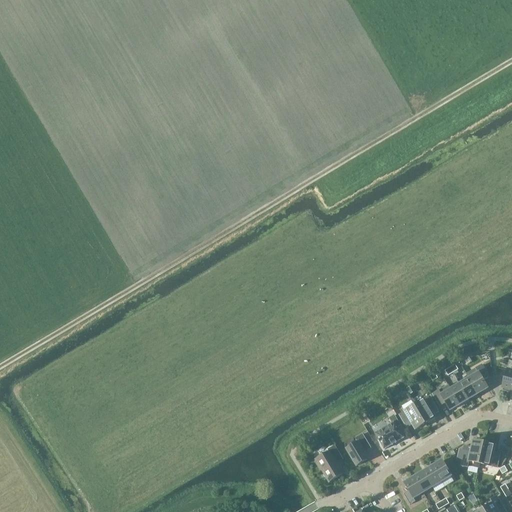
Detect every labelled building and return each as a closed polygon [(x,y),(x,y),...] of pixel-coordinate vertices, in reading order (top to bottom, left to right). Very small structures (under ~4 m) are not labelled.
[(469,357),(464,360),(467,365),(472,362),(469,357)] [(510,391),(511,391),(511,370),(511,367),(511,361),(509,361),(507,369),(502,389),(502,391),(510,393),(510,391)] [(455,365),(450,368),(453,373),(458,370),(455,365)] [(482,366),(466,375),(469,379),(478,394),(488,388),(483,381),(489,377),(482,366)] [(448,376),(453,373),(450,368),(445,371),(448,376)] [(438,379),(437,377),(435,374),(429,377),(432,382),(438,379)] [(478,394),(469,379),(460,385),(469,400),(478,394)] [(469,400),(460,385),(451,390),(450,390),(459,405),(469,400)] [(450,411),(459,405),(450,390),(451,390),(448,386),(433,395),(439,407),(445,403),(450,411)] [(430,398),(415,407),(425,424),(435,418),(429,408),(434,405),(430,398)] [(425,424),(415,407),(399,416),(404,423),(409,420),(415,430),(425,424)] [(396,443),(403,439),(404,438),(403,438),(397,428),(400,426),(394,416),(389,419),(392,424),(375,434),(384,449),(384,450),(385,450),(385,449),(392,445),(392,446),(396,443)] [(368,459),(364,452),(365,449),(370,446),(362,435),(355,439),(357,442),(346,449),(356,466),(368,459)] [(484,444),(473,442),(471,453),(459,451),(457,461),(460,467),(467,468),(468,466),(479,469),(480,464),(484,444)] [(495,447),(484,444),(480,464),(497,468),(500,454),(494,453),(495,447)] [(337,463),(342,460),(335,447),(328,450),(329,452),(316,460),(316,462),(315,462),(320,471),(322,470),(329,483),(343,474),(337,463)] [(451,476),(442,461),(432,467),(441,482),(451,476)] [(441,482),(432,467),(423,473),(432,488),(441,482)] [(508,472),(504,467),(499,470),(502,475),(508,472)] [(432,488),(423,473),(414,478),(423,493),(432,488)] [(423,493),(414,478),(404,484),(413,499),(423,493)] [(500,488),(503,493),(508,490),(505,485),(500,488)] [(511,495),(508,490),(503,493),(506,498),(511,495)] [(464,499),(461,494),(456,497),(459,502),(464,499)] [(493,504),(484,510),(484,511),(497,511),(498,511),(503,508),(497,497),(491,500),(493,504)] [(446,499),(441,502),(444,507),(449,504),(446,499)] [(452,511),(461,507),(457,500),(449,503),(452,511)] [(439,510),(444,507),(441,502),(436,505),(439,510)]
